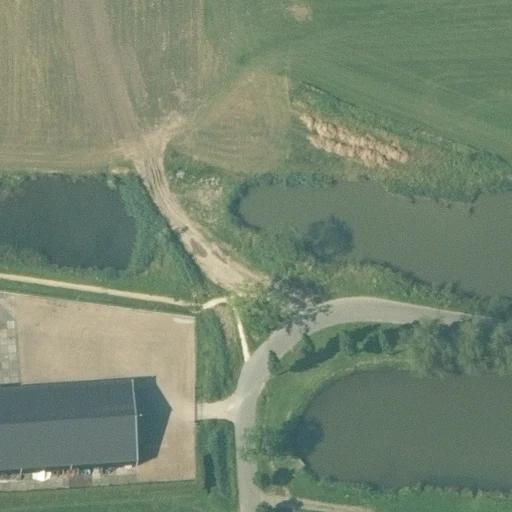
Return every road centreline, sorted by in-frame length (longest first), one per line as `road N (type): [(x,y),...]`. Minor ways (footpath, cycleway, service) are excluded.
road 1 (unclassified): [(323,306),(511,332)]
road 2 (unclassified): [(215,279),(134,153)]
road 3 (unclassified): [(249,511),(248,385)]
